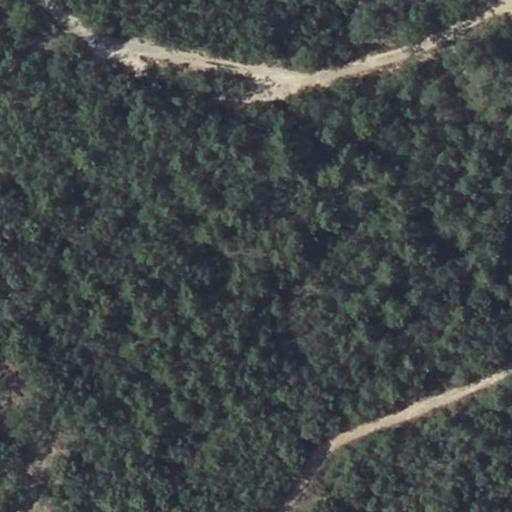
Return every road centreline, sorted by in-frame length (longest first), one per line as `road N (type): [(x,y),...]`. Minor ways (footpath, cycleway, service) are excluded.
road 1 (track): [(33,0),(117,64),(217,91),(345,74),(493,0)]
road 2 (track): [(282,511),(343,440),(511,369)]
